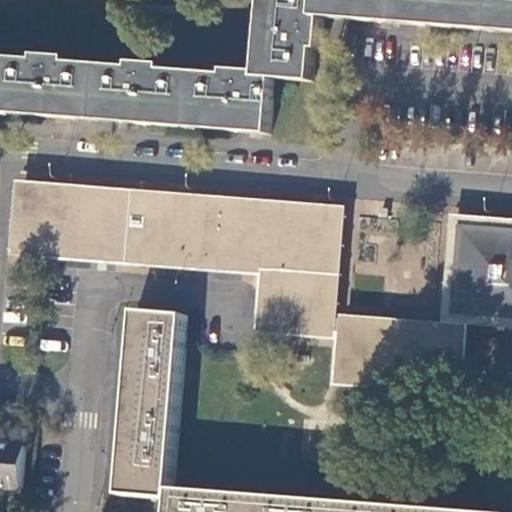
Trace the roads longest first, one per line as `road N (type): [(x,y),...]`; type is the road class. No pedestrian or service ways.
road 1 (residential): [(511,196),(0,155)]
road 2 (unclassified): [(89,396),(98,292),(223,303)]
